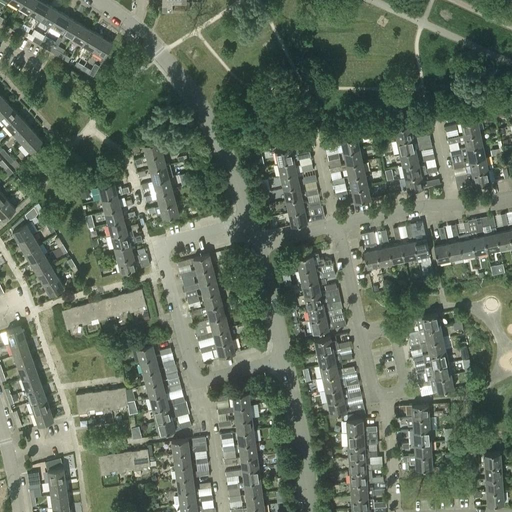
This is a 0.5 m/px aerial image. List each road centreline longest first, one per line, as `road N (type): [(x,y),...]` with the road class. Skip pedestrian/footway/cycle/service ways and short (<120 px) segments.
road 1 (residential): [(249,221),(203,108),(160,53),(95,0)]
road 2 (residential): [(249,221),(159,245),(193,380)]
road 3 (residential): [(308,511),(284,359)]
road 4 (residential): [(222,511),(211,429),(193,380)]
road 5 (residential): [(336,225),(454,206)]
